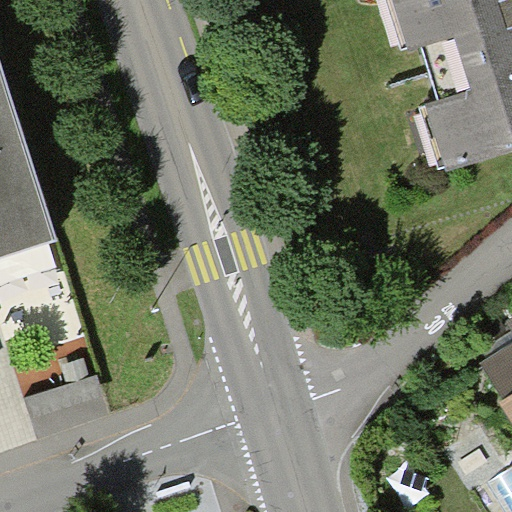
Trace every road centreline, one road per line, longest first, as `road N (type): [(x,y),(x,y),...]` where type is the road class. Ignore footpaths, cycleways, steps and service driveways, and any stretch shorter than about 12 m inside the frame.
road 1 (secondary): [(141,0),(280,408)]
road 2 (residential): [(0,500),(280,408)]
road 3 (residential): [(511,249),(375,366),(280,408)]
